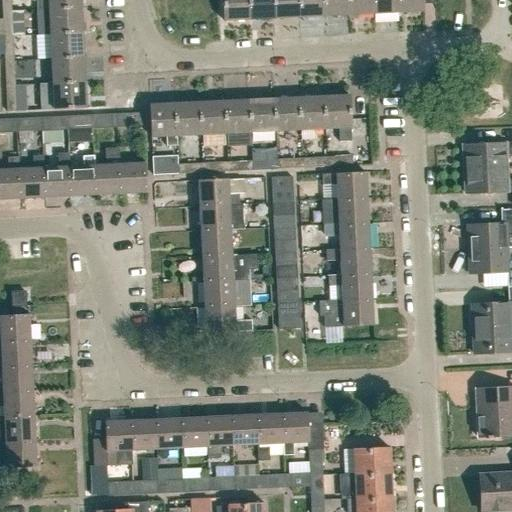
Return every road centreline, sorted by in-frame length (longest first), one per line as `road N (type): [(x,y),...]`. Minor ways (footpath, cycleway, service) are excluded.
road 1 (residential): [(425,374),(152,385),(124,367),(90,242),(69,227),(0,230)]
road 2 (unclassified): [(425,374),(412,47)]
road 3 (unclassified): [(412,47),(159,60),(136,0)]
road 4 (unclassified): [(432,511),(425,374)]
road 5 (residential): [(412,47),(476,43),(500,30),(501,0)]
